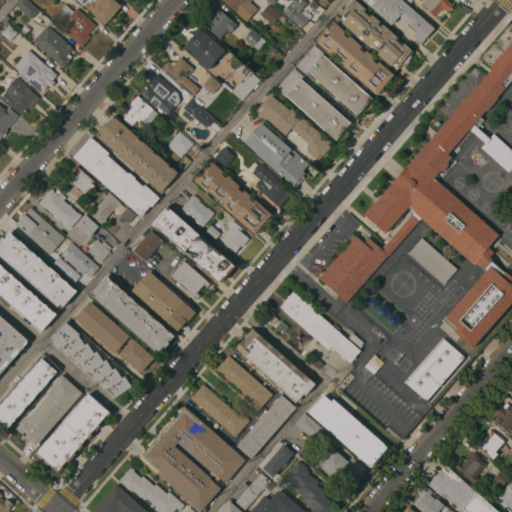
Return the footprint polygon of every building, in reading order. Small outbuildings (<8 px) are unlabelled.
[(27,0),(39,10),(31,19),(15,4),(18,0),(27,0)] [(114,0),(121,6),(106,24),(105,23),(104,24),(94,14),(93,15),(76,0),(114,0)] [(222,0),(249,0),(249,1),(257,9),(246,22),(222,0)] [(292,1),(291,0),(304,0),(307,3),(300,10),(302,12),(306,10),(312,15),(302,27),(297,23),(297,24),(282,12),(292,1)] [(323,10),(319,6),(325,0),(329,4),(323,10)] [(350,0),(354,0),(413,51),(410,54),(411,55),(410,57),(410,59),(409,61),(407,62),(405,63),(404,63),(402,63),(400,66),(398,64),(395,66),(392,63),(390,66),(377,54),(379,51),(372,44),(369,47),(361,40),(364,37),(361,34),(358,38),(341,22),(343,20),(341,18),(341,15),(339,13),(350,0)] [(362,0),(402,0),(434,28),(420,44),(412,36),(415,32),(407,25),(408,24),(399,16),(391,25),(362,0)] [(447,0),(453,5),(452,7),(452,8),(450,10),(449,10),(447,12),(444,9),(441,12),(439,9),(434,15),(421,4),(424,0),(447,0)] [(96,25),(88,34),(91,36),(82,46),(64,30),(67,26),(55,15),(65,4),(73,11),(76,8),(96,25)] [(259,14),(268,4),(280,15),(272,25),(259,14)] [(203,24),(209,16),(211,18),(215,15),(213,13),(218,7),(237,24),(230,32),(228,29),(219,39),(203,24)] [(332,20),(394,74),(390,79),(391,80),(386,86),(384,85),(382,87),(383,89),(378,94),(377,93),(376,94),(343,65),(345,63),(331,51),(329,53),(315,40),(332,20)] [(18,32),(10,41),(1,33),(9,24),(18,32)] [(66,42),(66,43),(73,49),(66,56),(70,60),(68,62),(69,62),(65,66),(64,66),(63,68),(33,41),(47,25),(66,42)] [(200,28),(225,50),(223,51),(225,53),(217,62),(215,60),(213,63),(215,64),(211,68),(210,67),(208,70),(197,60),(196,61),(182,48),(200,28)] [(252,28),(266,40),(257,50),(244,38),(252,28)] [(511,302),(472,347),(454,331),(457,327),(445,317),(485,271),(475,262),(473,264),(421,218),(388,255),(346,302),(337,294),(336,296),(327,287),(328,286),(318,278),(324,271),(324,272),(356,236),(363,242),(368,237),(381,249),(414,211),(409,206),(385,233),(364,214),(492,68),(490,66),(511,40),(511,79),(497,97),(498,98),(487,111),(486,110),(480,117),(483,119),(476,127),(489,138),(493,133),(511,149),(511,167),(508,172),(480,147),(484,142),(469,129),(447,154),(451,157),(447,162),(448,165),(443,171),(439,171),(434,177),(499,234),(488,247),(493,252),(489,257),(492,259),(491,261),(504,272),(505,271),(511,277),(511,302)] [(307,71),(305,73),(296,65),(314,45),(323,53),(322,54),(372,98),(357,115),(307,71)] [(28,50),(56,75),(52,79),(56,82),(51,88),(48,86),(42,93),(13,66),(28,50)] [(161,69),(163,66),(165,63),(165,64),(168,61),(170,63),(171,62),(172,62),(174,62),(175,62),(180,57),(193,68),(192,70),(194,71),(192,73),(191,72),(187,76),(186,75),(185,76),(194,84),(190,88),(195,92),(191,96),(161,69)] [(351,123),(335,140),(286,95),(285,97),(275,88),(294,68),(303,76),(301,78),(351,123)] [(241,101),(230,92),(240,81),(242,83),(251,72),(260,80),(241,101)] [(177,93),(179,101),(168,114),(167,113),(165,115),(148,100),(149,100),(140,92),(148,83),(147,82),(151,78),(152,78),(156,74),(177,93)] [(202,85),(210,75),(221,84),(213,93),(202,85)] [(1,97),(7,90),(5,89),(16,77),(25,85),(36,95),(27,105),(28,106),(21,115),(1,97)] [(158,114),(148,125),(141,119),(139,122),(136,120),(131,126),(123,118),(128,113),(128,112),(132,107),(131,106),(130,105),(130,103),(131,101),(132,100),(132,101),(137,95),(158,114)] [(330,142),(328,145),(330,147),(323,156),(321,154),(316,159),(307,151),(307,147),(309,145),(291,128),(285,135),(267,118),(265,120),(258,113),(263,108),(261,106),(272,95),(279,102),(289,110),(291,107),(297,113),(295,115),(298,118),(300,116),(330,142)] [(201,107),(189,121),(181,114),(185,109),(183,107),(191,98),(201,107)] [(0,106),(5,111),(9,107),(18,115),(6,129),(8,130),(1,138),(0,137),(0,106)] [(178,173),(161,192),(96,135),(113,115),(178,173)] [(260,122),(290,148),(290,147),(309,164),(303,171),(305,173),(303,176),(304,177),(294,188),(273,169),(274,169),(243,142),(260,122)] [(193,143),(184,154),(184,153),(180,157),(167,146),(171,142),(170,141),(179,131),(193,143)] [(73,157),(91,136),(109,153),(107,155),(128,173),(129,172),(135,178),(135,179),(143,186),(144,184),(160,197),(152,207),(150,206),(141,217),(73,157)] [(234,156),(225,167),(214,157),(223,147),(234,156)] [(222,205),(224,203),(210,190),(207,193),(193,180),(195,178),(197,179),(206,169),(213,162),(223,171),(221,174),(225,178),(228,175),(240,186),(237,188),(242,192),(244,190),(251,196),(249,198),(253,202),(255,200),(272,214),(268,219),(269,220),(264,226),(263,224),(260,227),(262,228),(257,234),(255,233),(254,234),(222,205)] [(293,190),(279,207),(258,189),(264,183),(261,180),(259,183),(251,176),(254,174),(252,172),(260,162),(293,190)] [(93,180),(91,182),(95,186),(90,192),(88,190),(84,194),(83,193),(78,199),(69,191),(74,185),(67,179),(70,176),(68,174),(76,165),(93,180)] [(50,189),(51,189),(52,189),(54,190),(53,191),(58,196),(61,193),(66,197),(63,200),(69,205),(69,204),(71,206),(71,207),(78,214),(79,213),(81,215),(80,215),(81,216),(68,230),(66,228),(67,227),(59,220),(58,221),(56,219),(57,218),(42,205),(41,205),(39,203),(40,202),(39,202),(50,189)] [(120,202),(118,204),(120,205),(118,208),(116,207),(101,224),(90,214),(103,199),(102,198),(105,195),(105,196),(108,192),(120,202)] [(194,219),(195,218),(190,214),(189,215),(181,208),(193,194),(200,200),(199,201),(207,208),(208,207),(215,213),(202,227),(194,219)] [(220,283),(219,282),(219,283),(214,279),(213,280),(201,270),(202,269),(152,223),(167,206),(233,264),(234,263),(236,265),(220,283)] [(135,214),(125,225),(117,218),(127,207),(135,214)] [(64,238),(57,246),(59,248),(56,251),(54,249),(50,255),(16,224),(20,219),(19,218),(24,211),(25,213),(30,208),(64,238)] [(98,226),(92,233),(94,234),(91,237),(90,236),(89,237),(75,225),(84,214),(98,226)] [(220,239),(229,228),(227,226),(232,221),(234,223),(235,222),(242,228),(240,231),(249,239),(242,247),(241,246),(235,252),(220,239)] [(0,255),(0,239),(2,237),(4,238),(6,236),(4,235),(9,230),(13,234),(12,234),(19,240),(20,240),(26,245),(26,246),(32,251),(36,254),(35,255),(38,257),(38,256),(41,259),(49,267),(50,266),(60,275),(59,276),(64,280),(65,280),(77,291),(63,307),(60,304),(57,307),(0,255)] [(151,230),(164,243),(162,246),(160,244),(145,261),(133,250),(151,230)] [(457,269),(443,284),(408,253),(421,237),(457,269)] [(101,262),(94,256),(87,251),(97,239),(101,243),(103,241),(111,248),(109,250),(110,251),(101,262)] [(99,267),(90,277),(84,272),(83,274),(79,271),(78,272),(75,270),(77,269),(67,260),(66,261),(63,259),(64,257),(60,254),(71,242),(99,267)] [(80,276),(74,283),(52,264),(58,256),(80,276)] [(210,283),(207,287),(204,284),(196,293),(200,295),(197,299),(170,276),(183,260),(210,283)] [(0,295),(0,264),(3,266),(2,267),(10,274),(11,273),(13,276),(19,281),(22,284),(29,291),(30,290),(33,293),(32,293),(35,295),(38,297),(37,298),(44,304),(45,303),(48,306),(47,306),(53,312),(54,311),(57,314),(42,332),(0,295)] [(131,290),(148,270),(196,312),(187,322),(186,321),(178,331),(131,290)] [(93,297),(95,295),(92,292),(106,275),(109,278),(108,278),(115,284),(115,283),(118,286),(123,291),(124,291),(126,293),(130,297),(130,296),(134,299),(133,300),(142,308),(142,307),(148,312),(148,313),(156,321),(157,320),(164,326),(164,327),(174,336),(170,341),(169,340),(168,342),(169,343),(165,348),(163,347),(162,348),(163,349),(159,353),(155,349),(154,351),(93,297)] [(308,304),(310,302),(314,305),(312,308),(332,325),(334,323),(340,328),(338,331),(360,351),(350,363),(331,346),(328,350),(283,310),(286,307),(282,304),(293,291),(308,304)] [(130,336),(114,354),(74,318),(90,301),(130,336)] [(0,373),(0,314),(27,339),(27,343),(0,373)] [(85,344),(87,343),(94,353),(97,351),(103,361),(106,359),(113,369),(115,368),(122,378),(125,376),(131,387),(113,399),(107,388),(104,390),(97,380),(95,382),(88,372),(85,373),(79,363),(76,365),(69,355),(66,357),(60,347),(57,349),(51,339),(66,322),(80,334),(78,335),(85,344)] [(234,349),(253,328),(315,384),(306,394),(304,392),(297,401),(295,403),(234,349)] [(154,357),(140,373),(119,354),(132,338),(154,357)] [(426,403),(465,359),(442,338),(403,383),(426,403)] [(272,394),(258,410),(250,403),(252,401),(216,369),(228,355),(272,394)] [(381,363),(373,355),(363,366),(371,373),(381,363)] [(0,404),(28,373),(28,374),(42,358),(44,359),(46,357),(59,368),(57,371),(57,372),(48,381),(49,382),(8,428),(6,426),(5,427),(2,424),(3,423),(0,420),(0,404)] [(36,446),(16,428),(50,389),(49,388),(53,383),(52,383),(58,377),(61,374),(82,393),(36,446)] [(239,416),(241,413),(250,420),(235,437),(191,397),(203,384),(239,416)] [(111,413),(109,416),(107,415),(99,424),(101,426),(97,430),(95,428),(90,433),(92,435),(88,439),(86,438),(81,444),(83,446),(79,450),(77,448),(74,452),(76,454),(69,462),(67,460),(61,466),(63,468),(59,472),(49,464),(48,465),(44,462),(45,460),(43,458),(42,459),(40,458),(41,456),(37,453),(39,451),(37,450),(88,393),(111,413)] [(281,394),(296,407),(251,458),(237,445),(281,394)] [(308,412),(323,394),(331,401),(333,399),(388,447),(370,467),(308,412)] [(494,420),(498,416),(495,414),(501,406),(502,407),(506,402),(509,405),(509,404),(511,406),(511,431),(510,434),(494,420)] [(245,460),(225,483),(214,473),(213,473),(211,472),(208,475),(211,477),(210,478),(221,488),(200,511),(139,457),(140,456),(139,454),(143,449),(145,451),(149,447),(147,445),(155,436),(156,437),(160,433),(159,432),(181,406),(183,407),(184,406),(245,460)] [(323,429),(314,440),(295,423),(304,412),(323,429)] [(495,451),(498,454),(493,459),(476,444),(480,438),(482,440),(491,430),(504,441),(495,451)] [(283,444),(293,453),(284,463),(286,464),(282,468),(281,467),(273,477),(262,468),(283,444)] [(367,470),(357,482),(344,471),(337,480),(319,464),(333,448),(348,461),(351,456),(367,470)] [(486,464),(476,475),(480,479),(475,486),(454,467),(459,462),(461,464),(472,451),(486,464)] [(336,506),(330,511),(313,511),(311,510),(313,508),(309,505),(308,506),(306,504),(307,503),(302,498),(304,497),(300,494),(299,495),(298,493),(298,492),(283,478),(298,461),(298,462),(299,461),(307,468),(306,469),(310,472),(308,474),(310,476),(311,475),(319,482),(316,485),(319,487),(320,486),(327,493),(325,496),(336,506)] [(498,511),(462,511),(464,510),(462,509),(461,510),(442,494),(440,496),(427,484),(445,464),(498,511)] [(157,511),(154,509),(156,506),(146,498),(144,500),(133,490),(132,492),(119,481),(130,468),(131,468),(132,467),(134,470),(133,471),(141,477),(142,475),(154,485),(155,483),(166,493),(168,491),(184,505),(180,510),(177,508),(173,511),(157,511)] [(260,472),(274,484),(267,492),(263,488),(245,510),(235,501),(260,472)] [(511,510),(507,505),(504,508),(499,503),(502,500),(498,497),(511,482),(511,510)] [(148,511),(97,511),(94,509),(116,483),(148,511)] [(248,511),(264,495),(269,499),(279,488),(306,511),(248,511)] [(419,511),(411,505),(424,490),(435,499),(436,498),(444,505),(438,511),(439,511),(419,511)] [(0,511),(0,492),(3,495),(1,497),(5,501),(6,499),(13,504),(8,510),(10,511),(0,511)] [(241,511),(219,511),(229,501),(241,511)]
